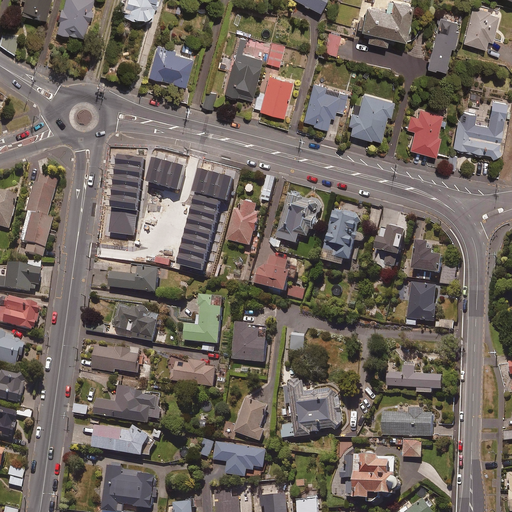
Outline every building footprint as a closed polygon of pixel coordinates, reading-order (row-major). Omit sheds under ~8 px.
[(51,0),(24,0),(21,14),(46,21),(51,0)] [(94,0),(66,0),(65,12),(62,12),(58,33),(87,39),(94,0)] [(158,0),(125,0),(129,1),(124,17),(135,20),(136,18),(152,22),(158,0)] [(327,0),(296,0),(322,12),(327,0)] [(369,7),(363,31),(366,31),(364,36),(369,37),(368,42),(388,47),(389,42),(394,43),(395,39),(407,42),(416,7),(391,1),(388,12),(369,7)] [(184,8),(178,6),(175,16),(181,18),(184,8)] [(494,43),(500,17),(491,15),(492,13),(473,8),(465,44),(487,49),(489,41),(494,43)] [(453,49),(455,49),(460,33),(458,32),(460,24),(441,19),(429,67),(447,72),(453,49)] [(19,36),(4,32),(1,46),(15,55),(19,36)] [(341,36),(331,34),(325,53),(336,56),(341,36)] [(246,40),(241,39),(227,94),(253,101),(263,60),(243,55),(246,40)] [(194,44),(184,41),(182,51),(192,54),(194,44)] [(285,46),(272,43),(267,64),(280,67),(285,46)] [(176,51),(158,46),(150,78),(187,88),(194,61),(175,55),(176,51)] [(128,65),(106,60),(102,77),(124,83),(128,65)] [(259,93),(255,109),(261,110),(260,112),(285,118),(294,83),(270,77),(265,94),(259,93)] [(315,85),(304,122),(315,125),(314,126),(328,130),(332,118),(335,119),(337,112),(343,114),(349,94),(315,85)] [(204,108),(213,110),(217,95),(208,92),(204,108)] [(395,102),(364,95),(361,107),(354,105),(349,125),(354,127),(352,135),(382,142),(388,116),(392,117),(395,102)] [(500,150),(509,103),(494,100),(489,127),(475,124),(476,116),(461,113),(454,149),(490,155),(494,161),(503,154),(500,150)] [(443,115),(420,110),(418,119),(411,117),(408,131),(416,132),(411,151),(438,157),(442,138),(438,137),(443,115)] [(115,154),(106,232),(134,235),(144,158),(115,154)] [(183,165),(151,157),(145,181),(177,189),(183,165)] [(197,167),(191,191),(226,200),(232,176),(197,167)] [(27,254),(43,259),(54,221),(48,219),(58,182),(41,177),(38,186),(34,185),(26,215),(33,218),(25,245),(29,246),(27,254)] [(277,179),(268,177),(262,201),(270,203),(277,179)] [(19,198),(0,193),(0,228),(10,231),(19,198)] [(219,200),(194,194),(176,263),(201,270),(219,200)] [(317,218),(318,215),(322,213),(324,210),(323,206),(321,203),(317,201),(314,201),(311,203),(303,201),(305,197),(291,194),(278,240),(298,245),(301,236),(310,239),(311,234),(316,232),(319,228),(320,223),(317,218)] [(252,248),(256,234),(257,235),(261,221),(259,220),(261,215),(257,214),(258,207),(246,203),(245,207),(237,205),(227,241),(252,248)] [(360,227),(363,226),(358,214),(356,215),(336,210),(323,261),(344,267),(346,261),(352,263),(357,243),(364,245),(366,237),(358,236),(360,227)] [(408,233),(391,229),(388,242),(380,240),(378,252),(389,255),(386,266),(396,269),(399,257),(402,258),(408,233)] [(437,246),(419,244),(414,279),(431,282),(432,275),(443,277),(445,259),(435,258),(437,246)] [(267,267),(264,269),(264,271),(259,270),(255,286),(288,295),(292,280),(297,281),(300,272),(291,269),(292,265),(274,260),(271,269),(267,267)] [(0,279),(0,289),(31,295),(32,287),(40,288),(42,272),(9,266),(6,281),(0,279)] [(457,268),(446,267),(444,285),(456,286),(457,268)] [(161,273),(142,269),(140,278),(113,274),(111,288),(158,296),(161,273)] [(438,287),(413,284),(409,320),(437,323),(439,307),(436,306),(438,287)] [(307,291),(294,288),(291,297),(304,300),(307,291)] [(226,302),(203,298),(201,308),(204,308),(201,328),(187,325),(184,341),(219,347),(226,302)] [(0,314),(0,323),(35,332),(40,315),(40,310),(38,309),(38,307),(10,300),(9,302),(5,300),(1,301),(0,304),(0,307),(1,310),(0,314)] [(121,306),(116,329),(135,334),(133,339),(155,344),(161,316),(151,313),(149,310),(146,309),(142,309),(138,310),(121,306)] [(455,322),(438,321),(437,328),(454,330),(455,322)] [(270,329),(238,325),(233,360),(266,364),(270,329)] [(0,363),(15,368),(19,358),(23,358),(26,345),(22,344),(20,341),(17,341),(14,343),(15,338),(0,334),(0,363)] [(305,338),(293,337),(292,351),(303,352),(305,338)] [(117,351),(97,348),(93,369),(117,373),(117,371),(138,375),(142,354),(118,350),(117,351)] [(192,363),(191,366),(187,366),(186,371),(175,369),(172,382),(215,389),(218,371),(209,370),(210,366),(192,363)] [(390,374),(389,388),(418,390),(418,394),(434,395),(434,391),(445,392),(446,378),(417,376),(417,370),(406,369),(405,375),(390,374)] [(0,401),(20,406),(26,385),(21,377),(18,379),(0,374),(0,401)] [(345,427),(344,426),(344,397),(339,397),(339,392),(306,393),(305,382),(291,383),(291,389),(285,389),(286,405),(293,405),(294,425),(282,426),(283,439),(312,438),(312,435),(322,434),(322,431),(335,431),(339,434),(345,427)] [(159,409),(161,395),(151,393),(151,395),(137,392),(138,391),(120,388),(117,404),(99,401),(96,416),(150,426),(151,420),(161,421),(163,410),(159,409)] [(270,408),(248,400),(236,434),(262,443),(266,432),(262,430),(270,408)] [(89,407),(75,405),(74,414),(88,416),(89,407)] [(0,409),(0,437),(13,441),(19,417),(16,417),(16,414),(0,409)] [(425,411),(410,410),(410,415),(385,414),(384,436),(435,439),(436,416),(425,415),(425,411)] [(95,450),(145,459),(145,457),(151,458),(152,453),(159,444),(157,443),(163,436),(157,431),(150,440),(137,429),(132,434),(99,428),(95,450)] [(215,443),(206,441),(201,456),(210,459),(215,443)] [(424,442),(406,442),(406,459),(423,459),(424,442)] [(265,470),(268,453),(218,444),(215,461),(229,463),(227,476),(247,479),(249,472),(256,473),(257,469),(265,470)] [(396,478),(396,459),(379,460),(376,455),(372,454),(369,455),(367,457),(345,458),(346,466),(342,466),(342,480),(348,480),(349,500),(358,500),(358,505),(376,505),(383,502),(400,501),(400,497),(403,494),(404,489),(403,486),(400,483),(400,478),(396,478)] [(25,472),(11,469),(9,477),(11,478),(9,486),(22,489),(25,472)] [(154,499),(158,499),(159,489),(156,488),(157,478),(143,476),(144,474),(110,469),(103,511),(123,511),(124,508),(152,511),(154,499)] [(241,511),(241,499),(233,500),(232,491),(216,492),(217,511),(241,511)] [(291,511),(291,498),(263,499),(264,510),(269,509),(269,511),(291,511)] [(320,511),(320,499),(298,500),(298,511),(320,511)] [(432,511),(424,501),(409,511),(432,511)]
